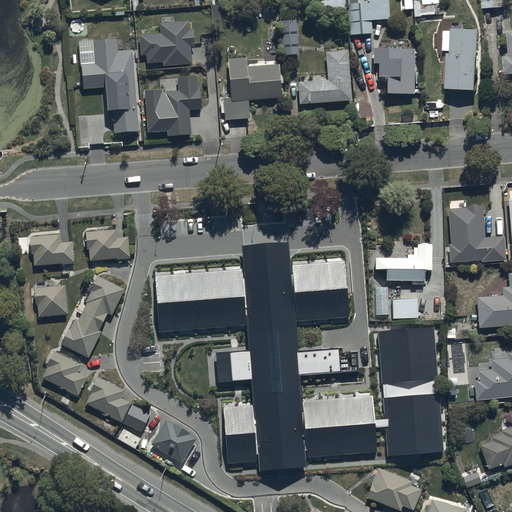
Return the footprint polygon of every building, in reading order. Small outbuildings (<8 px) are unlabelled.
[(358,0),(348,0),(350,39),(372,37),(371,25),(389,24),(388,2),(383,2),(383,0),(369,0),(369,4),(359,4),(358,0)] [(481,0),(482,12),(504,11),(503,0),(481,0)] [(420,7),(414,7),(415,20),(420,19),(420,18),(426,18),(426,16),(431,16),(431,17),(434,16),(433,8),(422,9),(423,12),(420,12),(420,7)] [(296,21),(280,22),(283,56),(299,55),(296,21)] [(163,67),(163,69),(192,68),(191,51),(194,51),(193,33),(189,33),(188,26),(159,28),(159,38),(140,39),(141,59),(147,59),(147,68),(163,67)] [(450,59),(448,95),(478,97),(479,61),(478,61),(479,34),(463,33),(463,26),(452,26),(451,34),(444,34),(444,54),(451,54),(451,59),(450,59)] [(117,55),(116,43),(93,45),(95,68),(82,68),(82,92),(115,90),(116,116),(113,116),(115,137),(137,136),(132,54),(117,55)] [(415,75),(415,53),(374,55),(374,69),(379,69),(379,84),(387,84),(388,100),(415,99),(415,86),(419,86),(419,75),(415,75)] [(349,55),(326,56),(328,84),(299,86),(301,108),(352,105),(349,55)] [(223,102),(225,123),(249,122),(248,105),(282,103),(280,68),(248,71),(247,61),(228,63),(231,102),(223,102)] [(145,94),(148,135),(168,135),(168,140),(191,140),(191,113),(201,113),(201,93),(198,93),(198,80),(178,81),(178,95),(162,95),(162,94),(145,94)] [(482,206),(448,209),(451,245),(449,245),(451,263),(482,260),(482,262),(508,260),(506,235),(485,237),(482,206)] [(60,226),(28,229),(31,260),(74,256),(72,235),(61,236),(60,226)] [(120,228),(86,232),(90,256),(123,252),(120,228)] [(400,258),(376,257),(375,269),(386,266),(386,280),(412,281),(412,285),(418,285),(418,286),(424,286),(425,270),(432,270),(433,244),(417,244),(417,248),(414,248),(414,255),(407,255),(407,253),(400,252),(400,258)] [(91,355),(124,278),(97,266),(63,342),(91,355)] [(241,275),(157,282),(160,326),(246,320),(248,348),(225,350),(228,385),(249,384),(250,403),(221,406),(226,470),(383,458),(378,397),(304,403),(302,378),(363,373),(362,351),(294,357),(291,316),(347,311),(343,267),(299,270),(300,284),(242,288),(241,275)] [(475,295),(477,325),(511,322),(511,270),(506,271),(507,284),(500,285),(501,293),(475,295)] [(61,277),(33,280),(36,310),(64,307),(61,277)] [(388,287),(376,287),(376,308),(377,308),(377,314),(389,314),(388,287)] [(417,297),(392,297),(392,317),(418,317),(417,297)] [(440,326),(377,331),(388,457),(450,452),(440,326)] [(85,357),(48,338),(33,367),(75,389),(86,368),(80,365),(85,357)] [(472,378),(475,397),(511,393),(511,348),(505,350),(506,355),(489,357),(489,367),(476,368),(477,378),(472,378)] [(114,383),(94,374),(81,403),(116,418),(125,399),(110,393),(114,383)] [(511,423),(500,428),(501,431),(490,435),(492,439),(478,444),(487,468),(502,462),(503,466),(511,462),(511,423)] [(378,465),(365,495),(399,509),(401,504),(412,508),(421,487),(417,486),(420,479),(412,476),(411,479),(378,465)] [(430,497),(426,511),(469,511),(465,511),(466,507),(430,497)]
